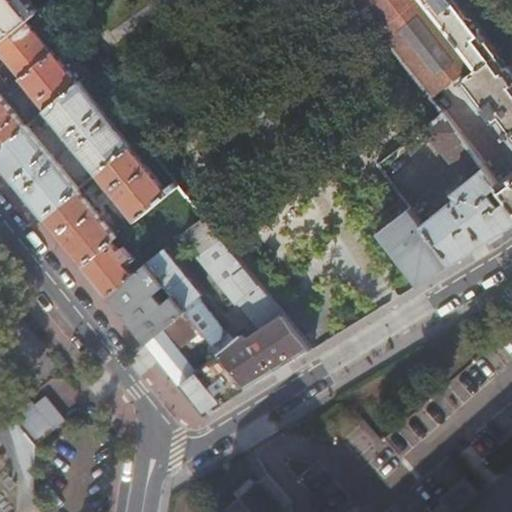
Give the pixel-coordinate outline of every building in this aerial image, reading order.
[(0,0),(0,17),(7,27),(0,33),(0,43),(38,12),(27,0),(0,0)] [(378,32),(420,85),(429,97),(477,61),(429,0),(351,0),(377,32),(378,32)] [(429,0),(477,61),(481,65),(482,66),(500,52),(460,0),(429,0)] [(63,44),(38,12),(0,43),(0,51),(19,75),(17,76),(13,74),(0,84),(0,95),(7,90),(13,85),(20,79),(54,51),(63,44)] [(79,82),(54,51),(20,79),(45,110),(79,82)] [(511,171),(498,183),(511,201),(511,67),(500,52),(482,66),(481,65),(461,81),(511,148),(511,171)] [(130,145),(79,82),(45,110),(96,174),(130,145)] [(13,85),(7,90),(11,94),(17,90),(13,85)] [(0,95),(0,147),(26,127),(0,95)] [(422,222),(453,262),(511,224),(511,201),(498,183),(445,117),(426,131),(459,174),(464,171),(469,179),(452,192),(455,196),(422,222)] [(26,127),(0,147),(0,163),(44,218),(78,189),(27,126),(26,127)] [(130,145),(96,174),(135,222),(157,204),(169,193),(130,145)] [(178,186),(169,193),(157,204),(183,235),(188,230),(203,218),(178,186)] [(78,189),(44,218),(82,265),(111,241),(116,237),(78,189)] [(404,199),(373,225),(419,284),(453,262),(422,222),(404,199)] [(310,349),(203,218),(188,230),(205,250),(198,257),(236,304),(238,303),(260,329),(246,338),(242,334),(234,340),(228,332),(226,333),(196,298),(200,295),(164,250),(152,260),(147,264),(164,285),(172,295),(185,311),(200,329),(218,353),(247,388),(310,349)] [(143,231),(135,222),(127,228),(134,238),(143,231)] [(111,241),(82,265),(108,297),(133,276),(126,267),(135,260),(125,248),(129,244),(126,240),(122,244),(120,242),(115,246),(111,241)] [(152,260),(164,250),(155,240),(144,249),(152,260)] [(133,276),(108,297),(146,343),(185,311),(172,295),(166,300),(162,296),(159,298),(155,293),(164,285),(147,264),(133,276)] [(185,311),(146,343),(204,415),(247,388),(218,353),(197,371),(178,347),(200,329),(185,311)] [(218,353),(200,329),(178,347),(197,371),(218,353)] [(14,418),(7,421),(29,490),(34,488),(37,446),(14,418)]
